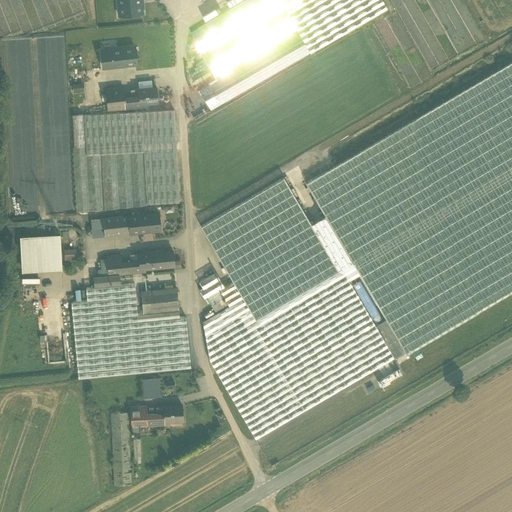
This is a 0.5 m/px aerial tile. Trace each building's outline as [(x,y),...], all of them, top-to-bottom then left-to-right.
[(143,13),(183,7),(182,0),(91,0),(97,23),(120,17),(121,21),(143,13)] [(242,0),(198,26),(216,109),(388,7),(383,0),(242,0)] [(305,184),(324,217),(404,353),(406,355),(511,293),(511,41),(322,152),(331,169),(305,184)] [(93,53),(96,70),(140,63),(138,46),(93,53)] [(70,83),(70,92),(83,92),(83,83),(70,83)] [(133,109),(131,98),(125,99),(123,88),(120,89),(120,87),(105,89),(107,111),(133,109)] [(156,88),(131,90),(131,98),(133,109),(145,107),(145,104),(158,103),(156,88)] [(72,148),(75,212),(106,211),(146,206),(146,205),(179,203),(173,110),(83,115),(85,147),(72,148)] [(232,282),(230,284),(239,301),(229,307),(202,322),(209,361),(236,407),(375,326),(342,270),(338,272),(311,225),(284,178),(200,227),(232,282)] [(158,213),(138,214),(140,232),(160,230),(158,213)] [(90,220),(92,238),(140,232),(138,214),(90,220)] [(324,217),(311,225),(338,272),(342,270),(375,326),(394,359),(404,353),(324,217)] [(65,234),(24,235),(25,272),(66,270),(65,259),(78,259),(77,248),(65,249),(65,234)] [(172,251),(138,254),(140,273),(145,272),(145,269),(174,267),(172,251)] [(118,255),(106,255),(108,276),(93,277),(93,287),(120,285),(119,275),(140,273),(138,254),(131,255),(131,263),(121,264),(120,255),(118,255)] [(228,306),(229,307),(239,301),(230,284),(223,288),(215,273),(199,282),(203,289),(199,291),(204,299),(206,298),(215,313),(228,306)] [(79,380),(190,369),(185,317),(179,317),(137,321),(137,315),(134,284),(120,285),(93,287),(85,288),(86,301),(71,302),(79,380)] [(140,291),(143,314),(178,311),(176,288),(140,291)] [(179,317),(178,311),(143,314),(137,315),(137,321),(179,317)] [(394,359),(375,326),(236,407),(255,440),(394,359)] [(140,381),(141,399),(157,398),(156,380),(140,381)] [(169,422),(182,421),(182,406),(156,407),(156,415),(157,425),(170,425),(169,422)] [(139,426),(157,425),(156,415),(145,415),(145,407),(131,407),(132,427),(139,426)] [(113,486),(131,485),(128,411),(110,412),(113,486)] [(139,434),(139,426),(132,427),(132,433),(131,433),(131,435),(139,434)] [(139,440),(132,440),(134,463),(140,463),(139,440)]
